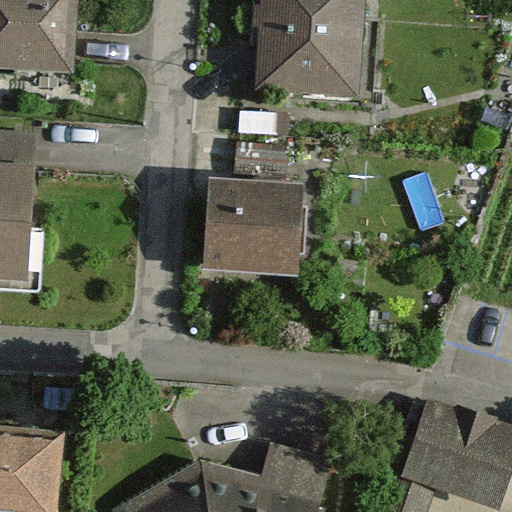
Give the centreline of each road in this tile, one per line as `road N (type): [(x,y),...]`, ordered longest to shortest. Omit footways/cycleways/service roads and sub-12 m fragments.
road 1 (residential): [(160,358),(179,0)]
road 2 (residential): [(160,358),(435,380),(511,402)]
road 3 (residential): [(0,350),(160,358)]
